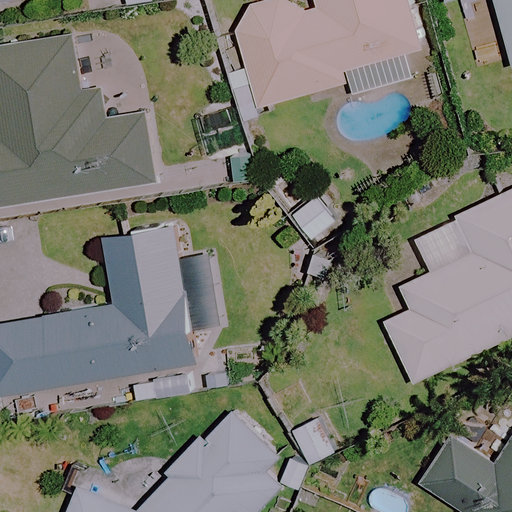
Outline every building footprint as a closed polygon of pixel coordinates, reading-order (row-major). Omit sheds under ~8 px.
[(431,47),(417,0),(311,0),(243,20),(268,105),(352,81),(349,71),(431,47)] [(88,92),(79,39),(0,51),(0,208),(162,182),(151,115),(112,121),(107,89),(88,92)] [(511,192),(424,234),(441,271),(410,285),(420,308),(394,321),(421,380),(511,337),(511,192)] [(206,359),(183,224),(113,236),(125,303),(0,324),(0,393),(0,395),(206,359)] [(234,410),(144,507),(90,484),(78,511),(258,511),(284,485),(265,467),(279,453),(234,410)] [(340,450),(323,417),(297,430),(315,463),(340,450)] [(511,511),(511,455),(505,466),(457,435),(423,486),(464,511),(511,511)]
